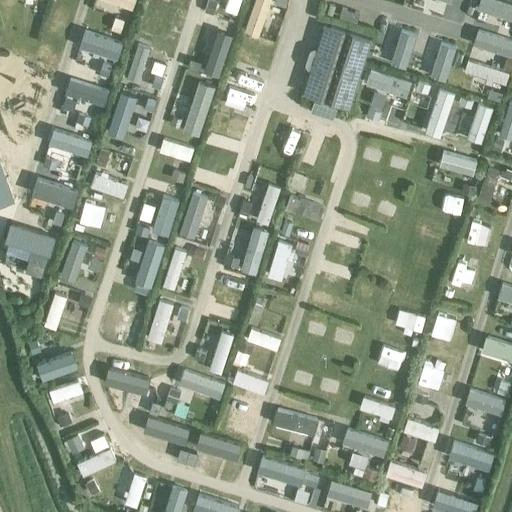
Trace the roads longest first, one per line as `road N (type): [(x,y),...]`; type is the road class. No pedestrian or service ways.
road 1 (unknown): [(241,492),(350,149),(338,126),(267,98)]
road 2 (unknown): [(267,98),(184,350),(163,362),(88,345)]
road 3 (unknown): [(88,345),(198,0)]
road 4 (unknown): [(511,216),(419,511)]
road 5 (unknown): [(241,492),(150,465),(119,438),(97,398),(88,345)]
road 6 (unknown): [(0,143),(16,172),(34,160),(85,0)]
